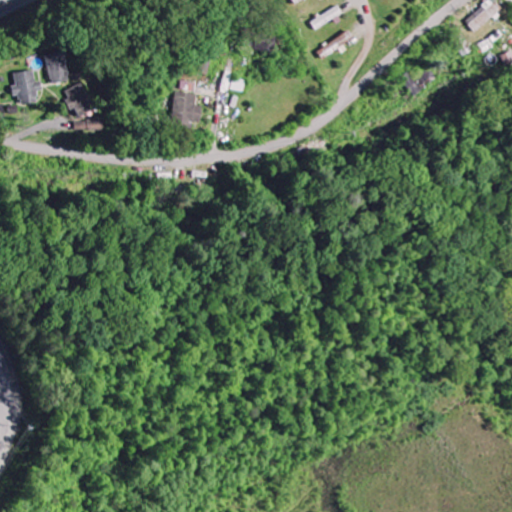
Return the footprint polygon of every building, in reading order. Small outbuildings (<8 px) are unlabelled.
[(474,34),(502,11),(493,0),(491,0),(464,22),(474,34)] [(311,23),(315,30),(342,14),(338,7),(311,23)] [(272,54),(275,36),(254,31),(250,49),(272,54)] [(511,62),(511,57),(509,51),(498,57),(503,67),(511,62)] [(41,57),(46,86),(65,82),(59,54),(41,57)] [(7,98),(15,97),(16,106),(33,105),(32,94),(37,93),(36,83),(31,83),(29,72),(10,75),(11,88),(6,89),(7,98)] [(196,93),(197,84),(182,82),(180,91),(196,93)] [(75,119),(92,111),(79,84),(62,92),(75,119)] [(197,95),(174,92),(170,124),(199,128),(201,107),(195,106),(197,95)]
